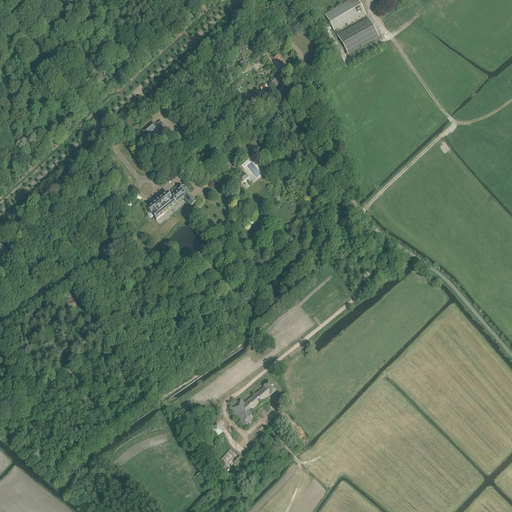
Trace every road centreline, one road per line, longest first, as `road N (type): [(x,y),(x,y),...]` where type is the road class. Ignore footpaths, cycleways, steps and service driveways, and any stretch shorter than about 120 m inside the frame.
road 1 (residential): [(511,355),(451,285),(357,213),(302,57),(243,0)]
road 2 (track): [(386,33),(449,118),(482,119),(511,98)]
